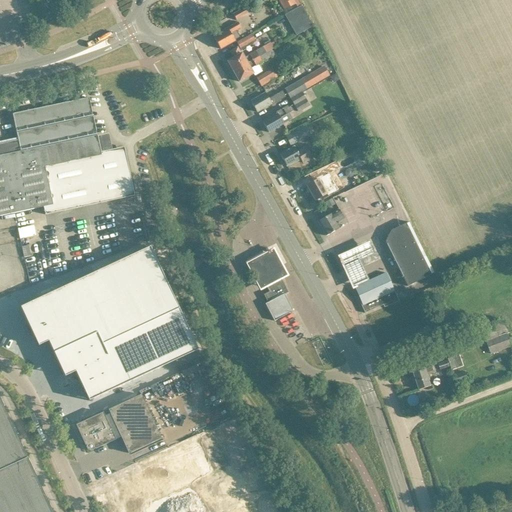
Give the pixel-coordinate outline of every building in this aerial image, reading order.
[(279,0),(285,10),(295,4),(297,8),(302,5),(298,0),(279,0)] [(237,20),(251,12),(247,6),(233,14),(237,20)] [(312,26),(302,6),(285,15),(296,36),(312,26)] [(214,38),(220,49),(240,38),(236,30),(241,28),(238,22),(221,31),(222,33),(214,38)] [(241,50),(256,42),(252,34),(237,43),(241,50)] [(233,72),(259,57),(271,49),(273,48),(270,43),(244,58),(242,53),(241,54),(237,47),(230,51),(234,57),(227,61),(233,72)] [(233,72),(239,82),(253,74),(251,69),(258,65),(275,55),(271,49),(259,57),(233,72)] [(251,69),(253,74),(255,76),(262,72),(258,65),(251,69)] [(285,89),(290,99),(302,92),(330,76),(324,66),(285,89)] [(261,86),(277,77),(272,69),(257,78),(261,86)] [(275,87),(268,90),(271,96),(278,93),(275,87)] [(280,99),(285,97),(282,91),(269,99),(266,93),(251,102),(257,112),(271,104),(272,105),(281,100),(280,99)] [(302,92),(290,99),(298,112),(310,105),(302,92)] [(47,212),(138,196),(129,146),(115,149),(113,134),(105,135),(108,150),(103,151),(94,97),(15,111),(20,138),(0,141),(0,215),(46,207),(47,212)] [(271,117),(263,122),(268,132),(277,127),(283,124),(280,118),(289,113),(291,112),(293,110),(291,106),(288,107),(287,105),(276,112),(277,114),(271,117)] [(292,119),(289,113),(280,118),(283,124),(292,119)] [(309,125),(288,136),(292,143),(313,133),(309,125)] [(311,157),(305,146),(296,151),(294,147),(280,154),(286,166),(294,162),(295,162),(300,159),(302,162),(311,157)] [(343,168),(356,163),(352,155),(340,160),(343,168)] [(309,185),(307,186),(315,200),(321,196),(323,200),(324,199),(345,187),(336,172),(341,169),(336,161),(308,174),(313,182),(309,185)] [(83,224),(107,221),(104,205),(76,209),(77,220),(82,220),(83,224)] [(344,218),(339,209),(332,213),(318,221),(326,236),(340,228),(337,222),(344,218)] [(407,286),(434,273),(408,222),(391,230),(385,241),(407,286)] [(369,244),(337,258),(352,292),(369,284),(360,262),(374,256),(369,244)] [(150,246),(20,307),(34,338),(38,346),(46,342),(48,341),(54,353),(59,365),(69,360),(75,372),(85,392),(85,393),(88,401),(93,399),(198,350),(150,246)] [(274,250),(245,265),(260,293),(288,278),(274,250)] [(384,307),(399,301),(386,273),(353,287),(365,313),(383,305),(384,307)] [(274,321),(293,311),(284,294),(288,292),(279,277),(265,284),(269,292),(264,295),(268,302),(265,304),(274,321)] [(511,345),(503,320),(481,327),(491,354),(511,345)] [(460,354),(448,358),(452,370),(463,366),(460,354)] [(420,390),(431,386),(428,375),(436,372),(432,358),(418,362),(420,369),(414,371),(420,390)] [(75,372),(69,360),(59,365),(64,376),(75,372)] [(441,369),(450,366),(448,360),(439,364),(441,369)] [(456,384),(468,379),(466,372),(453,376),(456,384)] [(161,438),(141,394),(108,410),(110,413),(104,416),(103,412),(76,425),(82,438),(81,441),(84,446),(86,447),(87,450),(91,451),(115,439),(114,436),(119,433),(128,453),(137,449),(161,438)] [(0,511),(52,511),(0,398),(0,511)] [(272,511),(230,420),(99,480),(113,511),(272,511)]
